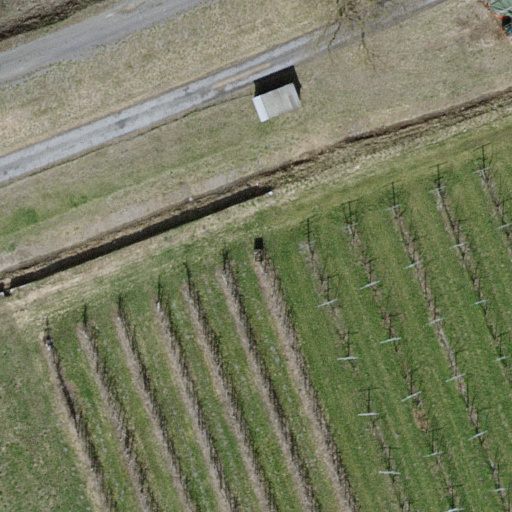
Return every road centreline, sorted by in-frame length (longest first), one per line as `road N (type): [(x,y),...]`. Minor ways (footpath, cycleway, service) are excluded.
road 1 (track): [(404,0),(0,168)]
road 2 (track): [(139,0),(0,56)]
